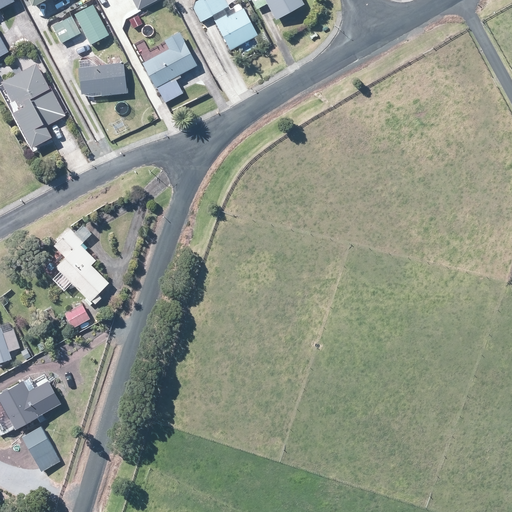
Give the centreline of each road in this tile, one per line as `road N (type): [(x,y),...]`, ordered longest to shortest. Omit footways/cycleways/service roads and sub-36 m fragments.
road 1 (residential): [(201,163),(166,240),(78,511)]
road 2 (residential): [(382,34),(244,113),(201,163)]
road 3 (residential): [(0,232),(147,156),(201,163)]
